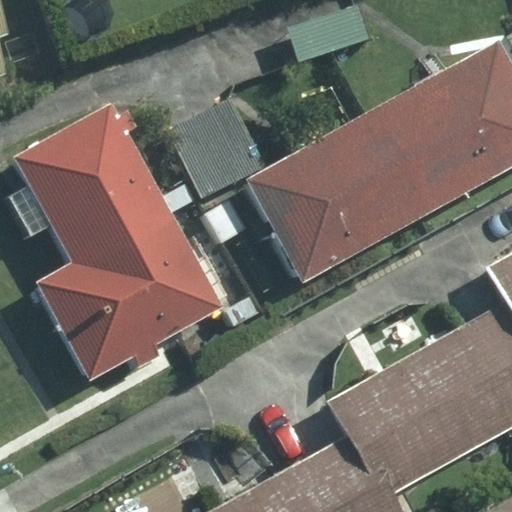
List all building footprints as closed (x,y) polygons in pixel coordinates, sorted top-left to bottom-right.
[(364,43),(350,5),(274,33),(288,71),(364,43)] [(511,163),(511,83),(494,51),(240,194),(292,286),(511,163)] [(221,317),(97,104),(0,159),(0,175),(59,278),(29,295),(86,395),(221,317)] [(500,297),(511,318),(511,251),(469,276),(486,306),(500,297)] [(511,318),(500,297),(486,306),(294,415),(310,443),(350,511),(351,511),(370,501),(511,420),(511,318)] [(351,511),(350,511),(310,443),(189,511),(376,511),(370,501),(351,511)]
